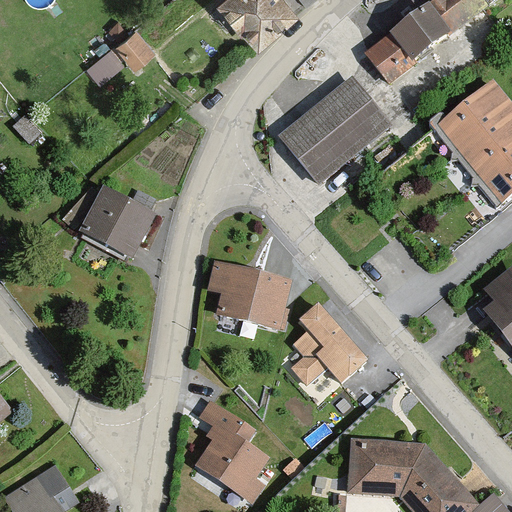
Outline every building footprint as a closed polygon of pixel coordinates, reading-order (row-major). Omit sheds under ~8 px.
[(300,20),(282,0),(228,0),(217,10),(257,56),(300,20)] [(481,0),(447,0),(367,62),(392,93),(493,15),(481,0)] [(186,58),(229,30),(215,10),(172,38),(186,58)] [(156,56),(137,32),(115,50),(134,73),(156,56)] [(125,67),(111,51),(86,71),(100,88),(125,67)] [(354,84),(280,143),(320,194),(394,135),(354,84)] [(511,107),(498,90),(439,137),(502,216),(511,208),(511,107)] [(103,192),(80,238),(137,268),(161,222),(103,192)] [(212,327),(289,338),(298,281),(221,270),(212,327)] [(511,352),(511,279),(478,305),(511,352)] [(373,374),(326,313),(275,353),(322,413),(373,374)] [(0,427),(14,416),(0,400),(0,427)] [(172,452),(249,511),(252,511),(289,465),(210,403),(172,452)] [(404,504),(411,511),(480,511),(477,508),(441,472),(435,449),(396,446),(353,444),(349,498),(404,504)] [(61,511),(40,479),(4,503),(9,511),(61,511)]
